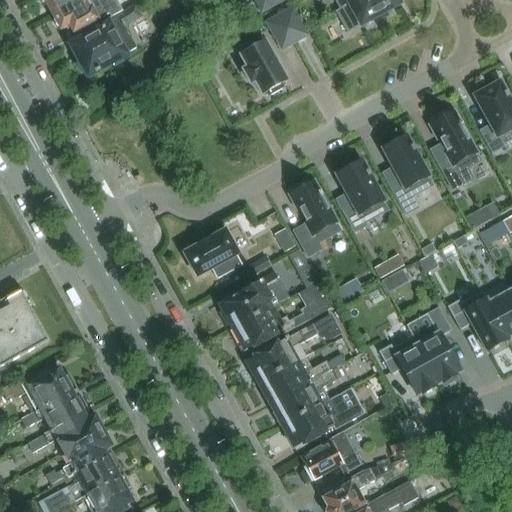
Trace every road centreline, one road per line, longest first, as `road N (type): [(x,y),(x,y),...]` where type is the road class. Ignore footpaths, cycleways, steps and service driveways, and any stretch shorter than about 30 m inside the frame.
road 1 (residential): [(112,213),(155,193),(206,209),(473,52)]
road 2 (residential): [(0,155),(198,511)]
road 3 (residential): [(277,511),(112,213)]
road 4 (secondary): [(217,475),(82,230)]
road 5 (residential): [(112,213),(0,11)]
road 6 (secondary): [(82,230),(0,61)]
road 7 (secondary): [(0,106),(82,230)]
